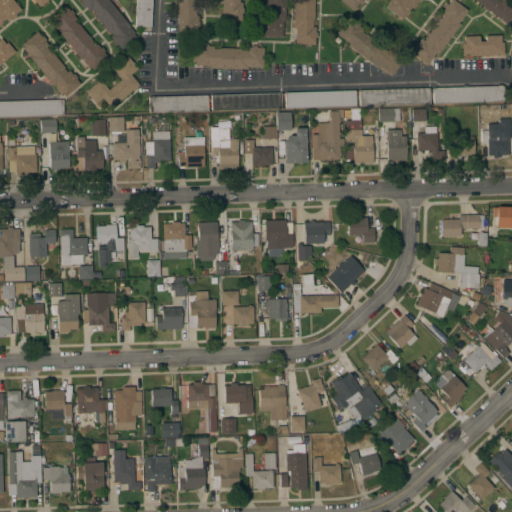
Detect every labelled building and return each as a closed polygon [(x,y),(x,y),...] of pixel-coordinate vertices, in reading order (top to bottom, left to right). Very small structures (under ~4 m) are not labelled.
[(15,14),(16,15),(12,19),(11,17),(7,20),(5,18),(1,21),(2,22),(0,23),(0,0),(12,0),(20,9),(15,14)] [(108,0),(128,24),(126,25),(127,27),(129,26),(134,32),(133,33),(136,37),(121,50),(116,44),(115,45),(112,41),(113,40),(109,36),(112,34),(108,30),(107,31),(93,14),(94,13),(91,9),(89,11),(85,7),(84,8),(81,4),(82,3),(79,0),(108,0)] [(136,0),(151,0),(150,28),(135,27),(136,0)] [(178,17),(176,17),(176,0),(195,0),(195,6),(196,6),(196,11),(195,11),(195,15),(197,15),(197,20),(199,21),(199,26),(197,26),(197,33),(177,32),(178,17)] [(221,19),(222,2),(219,2),(219,0),(239,0),(239,2),(242,2),(241,7),(243,7),(242,12),(241,12),(241,20),(221,19)] [(285,0),(285,20),(282,20),(281,36),(262,35),(262,28),(261,28),(261,23),(262,23),(262,17),(265,18),(266,13),(264,12),(265,8),(266,8),(266,0),(285,0)] [(293,0),(313,0),(313,21),(312,21),(312,26),(315,26),(315,32),(317,32),(316,37),(314,37),(314,44),(294,43),(295,28),(292,28),(293,0)] [(362,0),(359,4),(358,3),(353,9),(341,0),(362,0)] [(418,0),(414,6),(412,4),(401,19),(386,7),(390,1),(388,0),(418,0)] [(453,0),(467,10),(457,22),(459,24),(439,50),(438,49),(426,64),(410,52),(413,48),(412,47),(416,42),(417,43),(421,38),(423,40),(426,36),(425,35),(430,29),(430,30),(435,23),(434,22),(438,17),(439,19),(443,14),(441,12),(444,8),(443,7),(446,3),(447,4),(449,0),(453,0)] [(474,0),(497,0),(499,1),(500,0),(506,0),(511,4),(511,11),(511,12),(511,16),(506,24),(474,0)] [(69,10),(70,9),(74,13),(72,14),(76,18),(74,20),(77,24),(78,23),(92,40),(91,41),(94,45),(96,43),(100,47),(101,46),(105,50),(103,51),(108,57),(92,70),(89,66),(88,67),(81,59),(83,58),(82,57),(80,58),(57,30),(59,29),(58,28),(57,29),(51,22),(52,21),(49,17),(65,4),(69,10)] [(378,66),(377,68),(348,45),(349,43),(337,34),(349,18),(354,22),(355,21),(359,24),(358,26),(364,30),(362,32),(365,34),(366,34),(383,47),(383,48),(387,51),(388,49),(392,52),(393,51),(399,55),(398,57),(402,60),(391,75),(378,66)] [(41,36),(42,35),(46,39),(44,40),(48,45),(46,47),(49,50),(50,49),(64,67),(63,68),(66,72),(68,70),(72,74),(73,73),(77,77),(75,78),(80,84),(63,97),(54,86),(56,85),(55,84),(52,86),(29,57),(31,55),(30,55),(29,56),(23,48),(24,47),(21,43),(37,31),(41,36)] [(462,55),(461,43),(463,43),(463,36),(479,35),(479,41),(485,41),(485,35),(500,35),(501,42),(503,42),(503,54),(462,55)] [(0,64),(0,38),(1,38),(5,44),(7,42),(15,52),(0,64)] [(247,67),(247,69),(210,68),(210,65),(194,64),(195,45),(202,45),(202,43),(207,43),(207,45),(213,45),(213,47),(245,48),(245,47),(251,47),(251,45),(256,45),(256,47),(263,47),(262,67),(247,67)] [(110,108),(102,97),(94,103),(84,91),(99,79),(108,89),(121,79),(112,68),(127,56),(137,68),(130,74),(139,84),(110,108)] [(433,103),(432,88),(502,85),(503,101),(433,103)] [(429,87),(429,103),(359,105),(358,90),(429,87)] [(355,90),(355,106),(285,108),(284,92),(355,90)] [(281,92),(281,108),(211,110),(210,95),(281,92)] [(149,112),(148,96),(207,95),(207,110),(149,112)] [(0,116),(0,100),(62,99),(63,115),(0,116)] [(411,108),(432,108),(432,120),(411,120),(411,108)] [(332,159),(332,162),(326,162),(326,159),(311,160),(311,134),(316,134),(316,122),(328,122),(327,111),(336,111),(336,109),(343,109),(343,121),(339,121),(339,123),(338,123),(338,138),(342,138),(343,145),(339,145),(339,159),(332,159)] [(378,110),(392,109),(393,122),(378,122),(378,110)] [(275,112),(290,112),(290,130),(276,130),(276,126),(275,112)] [(107,117),(122,116),(123,131),(108,131),(107,117)] [(40,133),(39,119),(55,118),(55,132),(40,133)] [(90,120),(104,120),(104,137),(91,137),(90,120)] [(353,163),(353,159),(344,159),(344,148),(345,148),(344,120),(360,120),(360,135),(371,135),(372,162),(353,163)] [(276,130),(276,138),(259,138),(259,133),(262,133),(262,126),(276,126),(276,130)] [(218,167),(218,153),(211,153),(211,141),(210,141),(209,127),(218,127),(218,128),(227,128),(227,132),(229,132),(229,139),(237,138),(237,167),(218,167)] [(294,135),(294,128),(304,128),(306,162),(284,163),(283,141),(288,136),(294,135)] [(139,169),(126,169),(126,159),(124,159),(125,162),(118,162),(118,160),(112,160),(112,154),(107,154),(107,144),(112,144),(112,142),(125,142),(125,129),(138,129),(139,169)] [(380,161),(380,147),(386,147),(386,130),(400,129),(400,136),(405,136),(406,160),(380,161)] [(169,160),(154,160),(154,169),(145,169),(144,141),(152,141),(151,131),(168,130),(169,160)] [(508,155),(499,155),(499,157),(492,157),(492,155),(486,155),(486,142),(480,143),(480,130),(487,130),(488,137),(507,137),(508,155)] [(415,133),(437,133),(437,151),(443,151),(443,159),(429,159),(429,150),(416,150),(415,133)] [(28,172),(28,174),(22,174),(22,172),(14,172),(14,171),(8,171),(7,147),(20,146),(20,137),(30,136),(30,146),(33,146),(33,154),(35,154),(35,171),(28,172)] [(75,137),(83,136),(83,140),(95,140),(95,150),(102,150),(102,168),(83,168),(82,156),(76,156),(75,137)] [(203,136),(204,166),(177,167),(177,153),(176,153),(176,146),(183,146),(183,137),(203,136)] [(454,154),(453,137),(472,136),(473,153),(454,154)] [(272,164),(263,164),(263,166),(256,166),(256,165),(251,165),(250,153),(243,153),(243,139),(252,139),(253,147),(271,147),(272,164)] [(48,141),(68,141),(68,143),(71,143),(72,151),(68,151),(68,169),(49,169),(48,141)] [(511,227),(494,226),(491,226),(492,207),(495,207),(495,206),(511,206),(511,227)] [(440,237),(440,219),(458,219),(458,214),(478,214),(478,215),(483,215),(483,227),(478,227),(478,228),(459,228),(459,236),(440,237)] [(362,242),(362,234),(348,235),(347,218),(366,217),(367,228),(373,228),(373,242),(362,242)] [(230,222),(237,221),(237,219),(242,219),(242,221),(251,221),(251,233),(257,233),(257,245),(251,245),(251,249),(230,250),(230,222)] [(285,219),(285,222),(291,222),(292,248),(282,248),(278,256),(267,256),(267,248),(265,248),(265,240),(263,240),(263,220),(285,219)] [(309,222),(309,220),(313,220),(313,222),(329,221),(329,234),(323,235),(323,246),(315,246),(315,243),(304,243),(303,240),(296,240),(296,227),(303,227),(303,222),(309,222)] [(164,258),(164,251),(163,251),(162,223),(171,223),(171,221),(178,221),(178,223),(184,223),(184,235),(189,235),(190,248),(185,248),(185,258),(164,258)] [(196,260),(196,255),(195,255),(195,241),(198,241),(197,222),(215,221),(216,241),(217,241),(217,248),(215,255),(214,255),(212,260),(196,260)] [(96,226),(105,225),(105,224),(115,224),(115,238),(122,237),(123,250),(109,250),(109,262),(104,262),(104,266),(97,267),(97,249),(106,249),(106,243),(96,243),(96,226)] [(150,238),(156,238),(157,251),(148,252),(148,244),(147,244),(148,251),(137,251),(137,257),(127,257),(127,242),(129,242),(128,227),(150,226),(150,238)] [(4,281),(3,268),(2,268),(2,257),(0,257),(0,229),(6,229),(6,227),(11,227),(11,229),(18,228),(19,241),(18,241),(18,251),(17,252),(12,252),(13,267),(23,266),(23,280),(4,281)] [(58,229),(72,228),(72,238),(86,237),(86,255),(81,255),(82,263),(71,264),(60,265),(58,229)] [(54,242),(45,243),(45,256),(28,257),(27,237),(28,237),(28,233),(39,233),(39,237),(43,237),(43,230),(47,230),(47,229),(54,229),(54,242)] [(477,232),(486,232),(485,246),(477,245),(477,232)] [(457,287),(458,273),(436,272),(436,263),(434,263),(434,258),(437,258),(437,252),(449,253),(449,246),(462,247),(462,254),(463,254),(462,273),(478,274),(478,288),(457,287)] [(340,292),(326,277),(337,266),(336,265),(339,263),(340,264),(349,255),(364,271),(340,292)] [(159,276),(147,276),(146,260),(158,260),(159,276)] [(213,261),(225,260),(226,273),(214,274),(213,261)] [(77,279),(77,265),(91,265),(92,279),(77,279)] [(24,280),(24,266),(38,266),(38,280),(24,280)] [(270,290),(256,291),(255,276),(269,275),(270,290)] [(511,305),(505,305),(505,303),(501,303),(501,291),(507,291),(508,275),(511,275),(511,305)] [(173,296),(173,290),(170,290),(170,283),(173,283),(173,277),(184,276),(185,296),(173,296)] [(18,296),(18,289),(14,289),(13,282),(27,282),(28,289),(30,289),(30,295),(18,296)] [(452,292),(441,317),(433,314),(433,313),(415,305),(422,287),(427,289),(429,282),(452,292)] [(76,312),(76,329),(68,329),(68,331),(58,331),(57,318),(50,318),(50,312),(47,312),(47,283),(61,283),(61,294),(79,294),(79,312),(76,312)] [(319,307),(320,312),(299,313),(299,312),(292,312),(292,301),(293,301),(292,284),(299,283),(299,296),(337,295),(337,307),(319,307)] [(0,285),(13,284),(13,298),(1,298),(0,285)] [(203,328),(203,326),(195,326),(195,315),(189,315),(188,302),(194,301),(193,299),(194,299),(194,291),(207,290),(207,299),(215,299),(215,309),(214,309),(215,327),(203,328)] [(220,305),(220,291),(237,290),(237,304),(220,305)] [(115,292),(115,305),(107,305),(108,322),(114,322),(114,330),(101,331),(100,324),(87,325),(87,322),(82,322),(82,310),(87,310),(86,306),(85,306),(85,293),(115,292)] [(266,299),(292,298),(292,317),(286,318),(286,321),(274,321),(274,318),(267,318),(266,299)] [(144,322),(133,323),(133,324),(128,324),(128,330),(120,330),(120,317),(127,316),(126,302),(144,302),(144,322)] [(472,324),(465,319),(477,302),(485,307),(472,324)] [(243,324),(243,325),(237,325),(237,324),(231,324),(231,306),(247,306),(247,305),(251,304),(251,306),(252,306),(252,323),(243,324)] [(43,332),(35,332),(36,334),(29,334),(29,332),(16,332),(15,306),(23,306),(42,305),(43,332)] [(156,329),(155,316),(161,315),(161,308),(181,307),(181,328),(156,329)] [(493,347),(492,348),(483,338),(488,334),(485,330),(489,326),(493,330),(502,321),(494,317),(497,309),(511,316),(511,343),(511,344),(509,342),(506,346),(505,345),(503,347),(508,352),(502,357),(493,347)] [(387,335),(390,332),(388,330),(399,320),(398,319),(403,314),(413,324),(408,329),(416,338),(409,344),(406,341),(399,348),(387,335)] [(10,334),(3,334),(3,336),(0,336),(0,317),(9,317),(10,334)] [(490,370),(484,363),(483,364),(484,365),(480,369),(478,368),(474,372),(462,360),(477,346),(478,346),(482,342),(491,352),(492,350),(496,354),(495,355),(500,360),(490,370)] [(376,344),(384,353),(389,348),(398,358),(392,363),(387,357),(372,371),(361,358),(376,344)] [(465,387),(461,390),(463,392),(453,402),(454,403),(449,408),(440,398),(444,394),(440,389),(439,389),(432,381),(440,374),(441,374),(447,368),(465,387)] [(330,398),(338,393),(330,382),(339,375),(341,378),(349,372),(361,389),(345,400),(348,404),(339,411),(330,398)] [(320,406),(304,411),(299,396),(298,396),(296,389),(311,384),(310,380),(319,378),(323,391),(316,393),(320,406)] [(216,432),(214,432),(215,436),(209,436),(209,432),(205,432),(204,409),(197,409),(197,408),(187,408),(186,385),(192,384),(192,382),(201,382),(201,384),(213,384),(216,432)] [(229,385),(229,383),(236,383),(236,385),(251,384),(251,395),(250,395),(251,413),(239,413),(238,402),(225,403),(224,385),(229,385)] [(258,389),(263,389),(263,386),(277,386),(277,384),(283,384),(284,405),(287,405),(287,409),(285,409),(285,419),(269,420),(269,410),(259,411),(258,389)] [(84,388),(84,386),(89,386),(89,387),(97,387),(97,399),(104,399),(104,413),(103,413),(104,422),(95,422),(95,413),(96,412),(96,411),(79,412),(78,405),(77,405),(76,388),(84,388)] [(113,390),(121,390),(121,387),(134,386),(134,390),(142,389),(142,401),(140,401),(141,414),(135,414),(135,421),(134,421),(134,429),(115,430),(115,422),(114,422),(113,390)] [(159,388),(159,387),(164,387),(164,388),(170,388),(170,400),(177,399),(177,413),(170,413),(170,410),(166,410),(166,405),(151,406),(150,389),(159,388)] [(6,390),(19,390),(19,399),(22,399),(22,397),(26,397),(26,399),(33,399),(33,416),(10,416),(10,418),(6,418),(6,390)] [(43,391),(52,391),(52,390),(63,390),(63,403),(70,403),(71,416),(70,416),(70,423),(63,423),(63,408),(44,408),(43,391)] [(417,390),(426,399),(425,399),(436,411),(434,413),(436,415),(426,425),(424,423),(423,424),(425,427),(420,431),(412,422),(416,417),(411,412),(411,413),(402,404),(417,390)] [(372,392),(381,404),(368,414),(359,401),(372,392)] [(43,418),(61,417),(61,409),(43,410),(43,418)] [(303,430),(290,431),(289,416),(303,416),(303,430)] [(220,419),(220,434),(235,434),(235,419),(220,419)] [(390,444),(385,449),(375,439),(381,434),(378,431),(387,422),(390,425),(397,419),(404,426),(402,427),(415,440),(400,454),(390,444)] [(25,441),(5,441),(5,421),(24,420),(25,441)] [(161,437),(161,422),(178,422),(179,437),(161,437)] [(185,488),(185,490),(178,490),(177,467),(182,466),(181,463),(184,462),(183,460),(188,460),(198,456),(198,444),(197,444),(197,437),(207,437),(207,457),(201,457),(202,468),(203,468),(204,485),(199,485),(199,488),(185,488)] [(360,440),(362,448),(373,445),(380,470),(362,475),(361,474),(354,476),(348,452),(346,444),(360,440)] [(106,455),(94,455),(94,450),(89,450),(88,443),(106,442),(106,455)] [(7,451),(21,451),(21,461),(30,461),(30,455),(39,455),(39,444),(47,443),(47,452),(44,452),(44,466),(59,466),(59,474),(68,474),(69,491),(60,491),(60,492),(50,493),(49,479),(42,479),(41,470),(40,470),(40,482),(36,482),(36,496),(15,497),(15,483),(8,483),(7,451)] [(212,487),(211,449),(214,448),(214,451),(214,452),(215,453),(235,453),(236,452),(237,451),(237,447),(241,447),(242,467),(238,467),(238,472),(237,472),(238,486),(212,487)] [(511,489),(501,478),(502,476),(488,460),(497,451),(499,453),(504,449),(511,457),(511,460),(511,461),(511,462),(511,489)] [(263,487),(264,489),(257,490),(257,488),(251,488),(251,475),(245,475),(245,453),(251,453),(251,463),(260,462),(260,457),(263,457),(263,452),(274,452),(275,469),(263,469),(263,467),(260,467),(260,469),(252,470),(272,470),(272,487),(263,487)] [(306,489),(296,489),(296,486),(289,486),(289,470),(285,471),(285,453),(305,452),(306,489)] [(144,456),(153,456),(153,454),(157,453),(157,455),(162,455),(162,456),(170,456),(170,483),(160,483),(160,485),(155,485),(155,490),(146,491),(146,479),(144,479),(144,456)] [(103,490),(84,491),(83,478),(77,478),(76,465),(83,465),(82,457),(93,456),(94,462),(102,462),(103,490)] [(331,482),(331,484),(324,484),(324,482),(319,482),(318,471),(312,471),(312,457),(320,457),(320,465),(334,465),(334,463),(338,463),(338,465),(339,465),(340,482),(331,482)] [(464,488),(467,485),(466,484),(477,473),(473,468),(479,462),(489,472),(484,477),(493,487),(480,499),(479,498),(476,501),(464,488)] [(133,463),(133,481),(140,481),(140,489),(126,490),(126,483),(119,483),(119,481),(113,481),(112,464),(133,463)] [(444,511),(437,504),(444,498),(443,497),(451,490),(460,500),(465,495),(474,504),(465,511),(444,511)]
